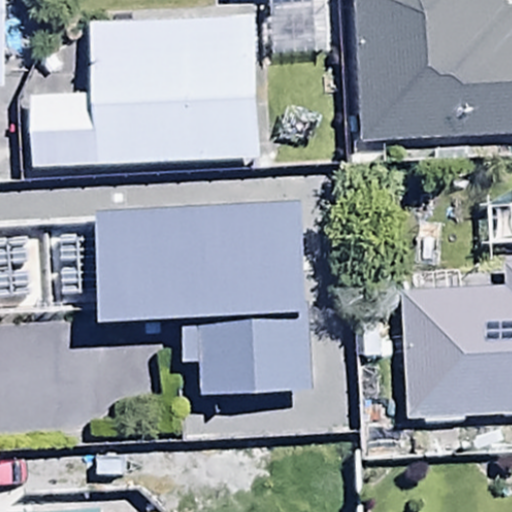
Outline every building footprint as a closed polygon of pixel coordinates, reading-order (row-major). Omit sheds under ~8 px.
[(354,0),(361,148),(511,141),(511,9),(509,10),(508,0),(354,0)] [(30,104),(34,176),(265,164),(257,19),(88,28),(92,101),(30,104)] [(511,208),(489,209),(491,276),(405,279),(410,424),(511,420),(511,208)] [(303,210),(101,223),(107,330),(186,325),(189,367),(202,367),(204,402),(315,396),(303,210)] [(366,511),(364,459),(176,467),(178,510),(257,507),(257,511),(366,511)]
